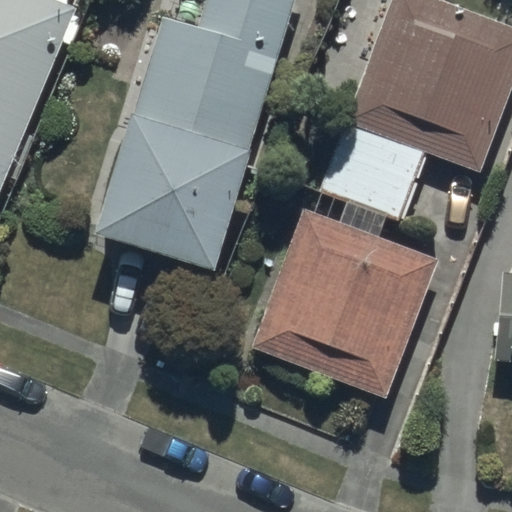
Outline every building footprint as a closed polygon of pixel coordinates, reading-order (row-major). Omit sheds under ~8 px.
[(0,0),(0,193),(77,9),(54,0),(0,0)] [(291,0),(205,0),(197,27),(163,17),(131,120),(127,119),(89,241),(211,278),(249,155),(244,153),(291,0)] [(511,26),(440,0),(390,0),(319,189),(400,219),(426,151),(480,170),(511,81),(511,26)] [(441,260),(303,209),(251,348),(385,398),(441,260)] [(511,274),(505,274),(497,361),(511,362),(511,274)]
